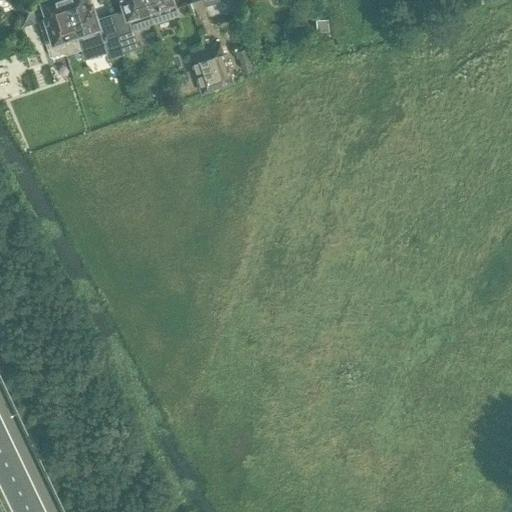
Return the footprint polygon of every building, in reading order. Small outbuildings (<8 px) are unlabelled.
[(51,35),(53,40),(64,37),(68,51),(80,47),(63,0),(42,0),(47,16),(46,16),(47,22),(45,22),(43,28),(45,32),(49,36),(51,35)] [(68,51),(69,53),(103,42),(109,57),(123,53),(109,14),(96,18),(91,2),(89,2),(88,0),(63,0),(80,47),(68,51)] [(112,15),(111,13),(109,14),(123,53),(138,47),(132,29),(155,22),(147,0),(118,0),(122,11),(112,15)] [(147,0),(155,22),(180,14),(175,0),(173,0),(172,0),(147,0)] [(204,48),(217,87),(234,81),(221,43),(204,48)] [(217,87),(204,48),(188,53),(201,92),(217,87)] [(236,51),(243,73),(252,70),(245,49),(236,51)] [(0,76),(0,82),(2,89),(22,83),(18,71),(0,76)]
